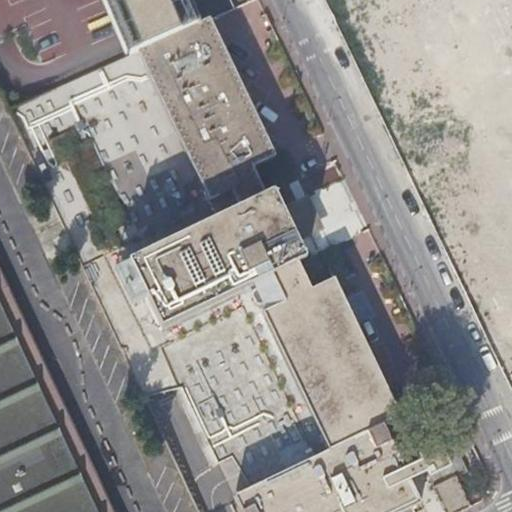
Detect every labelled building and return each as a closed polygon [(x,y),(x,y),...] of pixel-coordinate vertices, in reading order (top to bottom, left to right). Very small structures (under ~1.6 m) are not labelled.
[(100,0),(116,35),(120,33),(129,56),(195,26),(186,5),(197,0),(100,0)] [(431,164),(408,175),(511,391),(511,0),(323,0),(382,123),(435,98),(460,150),(459,150),(458,150),(456,150),(457,152),(434,162),(433,161),(431,163),(431,164)] [(275,156),(210,20),(195,26),(129,56),(9,111),(142,396),(181,387),(217,462),(231,455),(251,487),(239,493),(236,501),(241,511),(401,511),(420,503),(409,480),(425,473),(444,511),(457,511),(469,506),(441,447),(418,458),(420,463),(404,470),(383,426),(401,417),(335,279),(346,273),(333,246),(306,259),(297,242),(286,217),(273,191),(300,178),(287,152),(275,156)] [(311,205),(286,217),(297,242),(323,229),(311,205)] [(115,511),(0,265),(0,325),(87,511),(115,511)] [(0,511),(87,511),(0,325),(0,511)]
